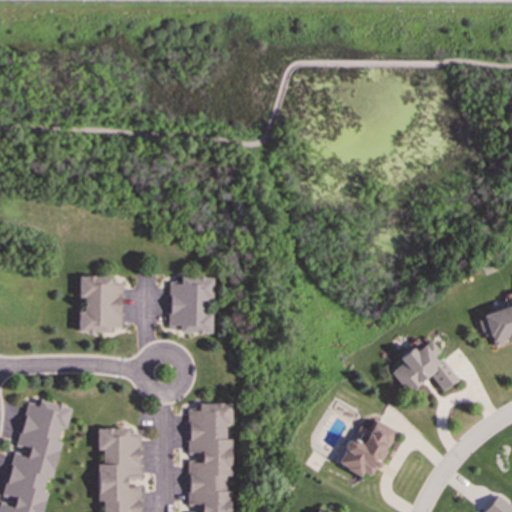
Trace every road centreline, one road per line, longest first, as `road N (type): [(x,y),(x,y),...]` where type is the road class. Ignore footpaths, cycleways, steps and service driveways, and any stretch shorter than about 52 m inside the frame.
road 1 (residential): [(0,368),(143,372)]
road 2 (residential): [(511,414),(458,460),(424,511)]
road 3 (residential): [(146,385),(157,393),(175,390),(181,367),(167,355),(154,357),(143,372),(146,385)]
